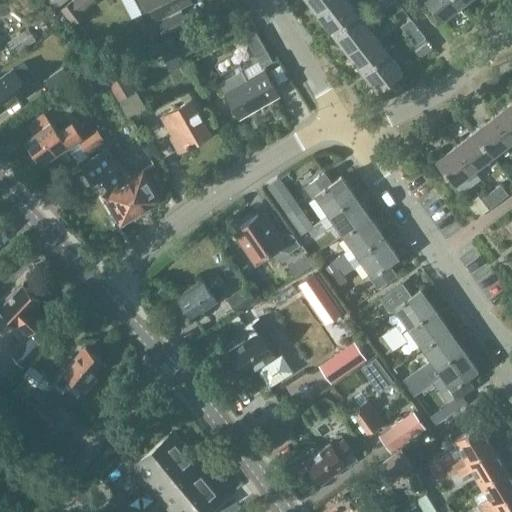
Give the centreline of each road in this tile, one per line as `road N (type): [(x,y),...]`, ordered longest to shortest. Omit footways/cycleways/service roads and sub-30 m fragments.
road 1 (residential): [(95,286),(188,212),(301,141),(322,130),(346,131)]
road 2 (residential): [(511,350),(481,322),(346,131)]
road 3 (tertiary): [(286,511),(162,358)]
road 4 (residential): [(346,131),(371,128),(425,100),(511,30)]
road 5 (unclassified): [(41,511),(162,358)]
road 6 (residential): [(346,131),(263,0)]
road 7 (tertiary): [(95,286),(0,186)]
